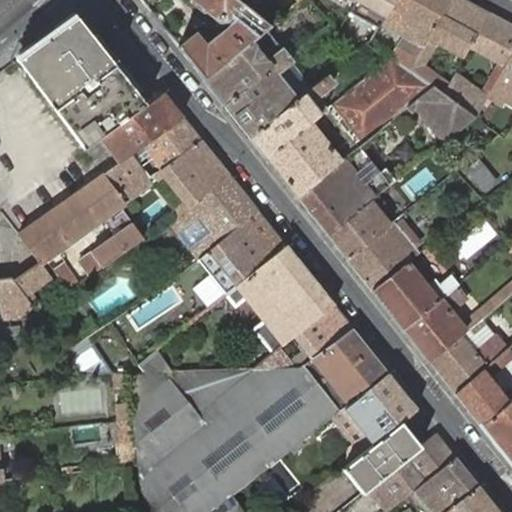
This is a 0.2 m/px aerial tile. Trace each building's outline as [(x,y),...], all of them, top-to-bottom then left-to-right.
[(178,46),(203,78),(265,29),(270,24),(241,2),(238,0),(195,0),(219,19),(226,18),(230,13),(235,18),(227,28),(204,45),(194,33),(178,46)] [(349,11),(378,27),(380,24),(393,0),(355,0),(355,1),(349,11)] [(392,56),(409,69),(428,37),(449,0),(393,0),(380,24),(387,28),(393,18),(420,33),(415,43),(404,37),(392,56)] [(465,0),(449,0),(428,37),(438,42),(463,56),(469,46),(489,13),(465,0)] [(511,53),(511,25),(489,13),(469,46),(505,65),(511,53)] [(76,16),(18,59),(84,148),(100,136),(146,103),(76,16)] [(387,28),(404,37),(415,43),(420,33),(393,18),(387,28)] [(203,78),(224,104),(287,55),(265,29),(203,78)] [(432,85),(443,93),(449,84),(423,65),(438,42),(428,37),(409,69),(432,85)] [(511,53),(505,65),(497,80),(493,86),(491,91),(504,98),(505,96),(510,87),(511,87),(511,53)] [(224,104),(250,136),(301,94),(281,70),(292,61),(287,55),(224,104)] [(412,102),(417,98),(432,85),(409,69),(392,56),(391,56),(388,58),(376,68),(343,94),(318,113),(309,121),(340,160),(357,146),(359,145),(391,119),(407,106),(412,102)] [(281,70),(301,94),(313,85),(292,61),(281,70)] [(250,136),(265,156),(309,121),(318,113),(309,102),(334,82),(328,74),(313,85),(301,94),(250,136)] [(443,93),(475,117),(487,97),(455,74),(449,84),(443,93)] [(417,98),(449,138),(464,126),(475,117),(443,93),(432,85),(417,98)] [(146,103),(100,136),(120,163),(135,151),(183,117),(162,91),(146,103)] [(416,107),(445,141),(449,138),(417,98),(412,102),(416,107)] [(411,110),(416,107),(412,102),(407,106),(411,110)] [(201,140),(183,117),(135,151),(149,179),(156,174),(201,140)] [(475,117),(464,126),(469,132),(480,123),(475,117)] [(265,156),(297,195),(337,163),(340,160),(309,121),(265,156)] [(120,163),(104,174),(124,202),(151,183),(153,185),(160,181),(166,176),(185,200),(172,211),(176,217),(230,175),(201,140),(156,174),(149,179),(135,151),(120,163)] [(297,195),(328,234),(375,197),(379,193),(396,180),(386,165),(379,171),(359,145),(357,146),(340,160),(337,163),(297,195)] [(496,179),(479,160),(469,169),(486,188),(496,179)] [(104,174),(103,174),(99,177),(120,206),(124,202),(104,174)] [(198,259),(203,254),(258,211),(230,175),(176,217),(174,219),(169,223),(198,259)] [(57,206),(24,230),(46,258),(54,270),(70,258),(65,251),(62,247),(76,236),(82,232),(86,230),(92,225),(107,214),(110,217),(121,231),(91,252),(78,261),(89,275),(102,266),(142,237),(132,222),(120,206),(99,177),(64,200),(71,210),(64,215),(57,206)] [(328,234),(347,258),(394,220),(391,216),(386,219),(374,204),(378,201),(375,197),(328,234)] [(71,210),(64,200),(61,203),(57,206),(64,215),(71,210)] [(203,254),(198,259),(226,293),(286,245),(258,211),(203,254)] [(347,258),(373,290),(408,262),(420,252),(416,247),(421,243),(403,221),(398,225),(394,220),(347,258)] [(26,242),(41,261),(46,258),(24,230),(19,233),(26,242)] [(333,304),(286,245),(226,293),(226,294),(236,306),(248,295),(267,318),(254,330),(263,340),(273,353),(285,343),(333,304)] [(41,261),(40,262),(49,275),(55,270),(54,270),(46,258),(41,261)] [(40,262),(14,281),(23,293),(49,275),(40,262)] [(373,290),(404,330),(440,300),(456,287),(459,284),(452,276),(440,286),(435,280),(428,286),(408,262),(373,290)] [(0,296),(2,308),(17,305),(22,312),(32,304),(23,293),(14,281),(11,278),(0,279),(0,296)] [(511,282),(461,326),(465,331),(482,318),(483,319),(511,293),(511,282)] [(404,330),(429,361),(465,331),(461,326),(450,312),(465,299),(456,287),(440,300),(404,330)] [(352,327),(333,304),(285,343),(304,366),(352,327)] [(429,361),(454,393),(494,359),(508,348),(483,319),(482,318),(465,331),(429,361)] [(0,328),(0,338),(21,336),(20,326),(0,328)] [(367,346),(352,327),(304,366),(318,384),(339,411),(343,407),(387,372),(367,346)] [(66,350),(70,358),(79,376),(92,374),(98,374),(114,373),(86,337),(66,350)] [(159,511),(246,511),(233,495),(303,439),(333,415),(339,411),(318,384),(304,366),(285,343),(273,353),(253,368),(200,370),(171,372),(163,373),(146,374),(129,374),(133,407),(142,490),(159,511)] [(454,393),(481,425),(509,401),(488,375),(511,355),(511,352),(508,348),(494,359),(454,393)] [(171,372),(156,350),(139,364),(146,374),(163,373),(171,372)] [(341,467),(342,467),(396,423),(400,420),(416,407),(387,372),(343,407),(339,411),(333,415),(338,422),(356,444),(335,461),(341,467)] [(124,373),(114,373),(116,391),(126,389),(125,375),(124,373)] [(511,399),(481,425),(511,464),(511,399)] [(117,403),(119,420),(129,418),(128,402),(117,403)] [(119,420),(103,422),(105,438),(118,437),(119,448),(134,446),(130,418),(129,418),(119,420)] [(342,467),(362,492),(370,486),(417,449),(420,445),(400,420),(396,423),(342,467)] [(400,476),(413,491),(455,456),(436,433),(420,445),(417,449),(370,486),(376,493),(394,477),(396,479),(400,476)] [(122,466),(137,464),(134,446),(119,448),(122,466)] [(413,491),(406,496),(419,511),(443,511),(478,485),(455,456),(413,491)] [(499,511),(478,485),(443,511),(499,511)]
